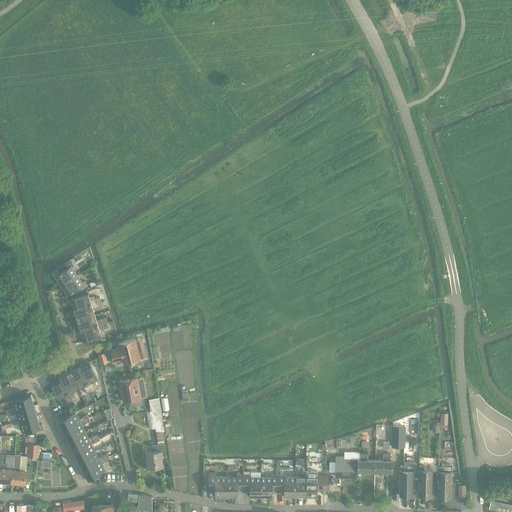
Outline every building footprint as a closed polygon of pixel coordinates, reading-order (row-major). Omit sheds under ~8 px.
[(56,277),(62,286),(77,276),(72,268),(75,266),(72,262),(66,266),(68,269),(56,277)] [(77,276),(62,286),(68,295),(80,287),(82,290),(88,286),(85,282),(82,283),(77,276)] [(71,299),(74,310),(101,302),(100,297),(90,300),(88,294),(71,299)] [(101,302),(74,310),(77,320),(95,315),(93,309),(103,306),(101,302)] [(95,315),(77,320),(80,331),(107,322),(106,317),(97,320),(95,315)] [(107,322),(80,331),(84,341),(101,336),(99,330),(109,327),(107,322)] [(135,338),(118,343),(119,347),(111,350),(114,362),(123,360),(124,364),(141,360),(135,338)] [(105,353),(99,354),(101,364),(107,362),(105,353)] [(89,362),(79,367),(92,392),(96,390),(92,381),(97,378),(89,362)] [(79,367),(69,372),(78,388),(83,386),(88,394),(92,392),(79,367)] [(69,372),(60,377),(73,402),(77,400),(73,391),(78,388),(69,372)] [(73,402),(60,377),(50,382),(58,398),(64,395),(68,404),(73,402)] [(137,378),(120,381),(124,402),(141,399),(141,398),(147,397),(144,377),(137,378)] [(15,408),(10,409),(12,415),(17,414),(16,411),(34,406),(31,395),(13,400),(15,408)] [(156,428),(157,432),(163,431),(164,431),(159,398),(149,400),(151,412),(147,413),(150,429),(156,428)] [(16,411),(17,414),(19,421),(37,416),(34,406),(16,411)] [(59,421),(64,431),(80,422),(79,419),(75,412),(59,421)] [(37,416),(19,421),(22,432),(36,428),(37,431),(44,429),(42,424),(39,425),(37,416)] [(80,422),(64,431),(69,440),(85,432),(82,425),(86,423),(83,417),(79,419),(80,422)] [(392,425),(391,446),(404,447),(405,425),(392,425)] [(85,432),(69,440),(73,450),(90,441),(89,439),(85,432)] [(90,441),(73,450),(78,460),(95,451),(91,444),(96,442),(93,436),(89,439),(90,441)] [(28,456),(38,457),(39,445),(29,444),(28,456)] [(146,452),(147,468),(163,466),(162,456),(166,455),(165,444),(152,445),(152,451),(146,452)] [(95,451),(78,460),(83,469),(100,461),(98,458),(95,451)] [(358,471),(375,472),(375,460),(368,460),(368,453),(360,453),(360,460),(344,460),(344,457),(336,457),(335,477),(355,477),(358,474),(358,471)] [(7,469),(0,468),(0,471),(0,481),(12,483),(14,458),(14,455),(7,454),(6,463),(7,463),(7,469)] [(375,460),(375,472),(392,472),(393,461),(391,461),(391,454),(383,454),(383,461),(375,460)] [(14,455),(14,458),(12,483),(25,484),(26,478),(32,478),(33,466),(26,466),(26,471),(19,470),(21,455),(14,455)] [(100,461),(83,469),(88,479),(105,471),(101,464),(106,461),(103,456),(98,458),(100,461)] [(405,471),(406,466),(401,465),(400,495),(409,496),(409,498),(415,498),(415,488),(413,488),(413,471),(405,471)] [(424,465),(420,465),(419,496),(428,496),(428,498),(435,498),(435,487),(434,487),(434,482),(432,481),(432,470),(424,470),(424,465)] [(443,467),(438,466),(438,496),(447,497),(447,499),(454,499),(455,488),(453,488),(453,483),(451,483),(451,472),(443,472),(443,467)] [(295,477),(295,496),(306,496),(306,471),(302,471),(302,477),(295,477)] [(306,471),(306,496),(317,496),(317,490),(323,490),(323,474),(317,475),(317,477),(310,477),(310,471),(306,471)] [(215,496),(226,496),(226,477),(216,477),(216,474),(209,474),(209,490),(215,490),(215,496)] [(226,477),(226,496),(238,496),(238,490),(244,490),(244,474),(237,474),(237,477),(226,477)] [(244,474),(244,490),(250,490),(249,496),(261,496),(261,477),(250,477),(250,474),(244,474)] [(261,477),(261,496),(272,496),(272,490),(278,490),(278,474),(271,474),(271,477),(261,477)] [(278,474),(278,490),(284,490),(284,496),(295,496),(295,477),(285,477),(285,474),(278,474)] [(128,493),(127,501),(138,502),(139,495),(128,493)] [(152,496),(140,494),(138,510),(152,511),(152,496)] [(84,509),(84,508),(84,500),(72,502),(73,511),(84,509)] [(511,511),(511,506),(499,504),(491,502),(489,509),(506,511),(511,511)]
